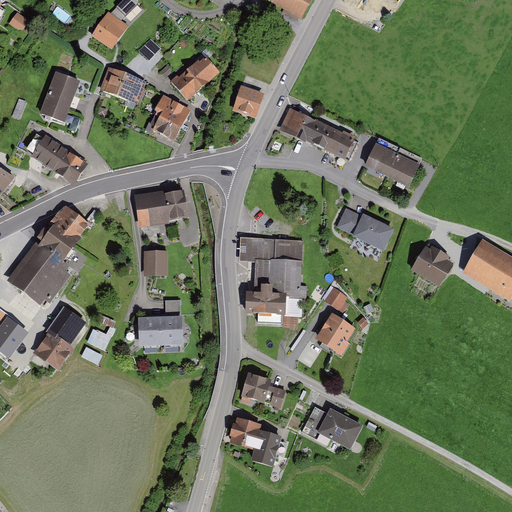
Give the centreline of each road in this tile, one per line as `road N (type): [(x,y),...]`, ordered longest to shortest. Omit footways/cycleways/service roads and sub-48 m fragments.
road 1 (track): [(511,492),(234,347)]
road 2 (residential): [(511,247),(306,166),(250,158)]
road 3 (tertiary): [(184,168),(60,201),(0,232)]
road 4 (tertiary): [(244,172),(227,249),(234,347)]
road 5 (tertiary): [(328,0),(250,158)]
road 6 (tertiary): [(193,511),(234,347)]
road 7 (residential): [(133,74),(194,110),(184,168)]
